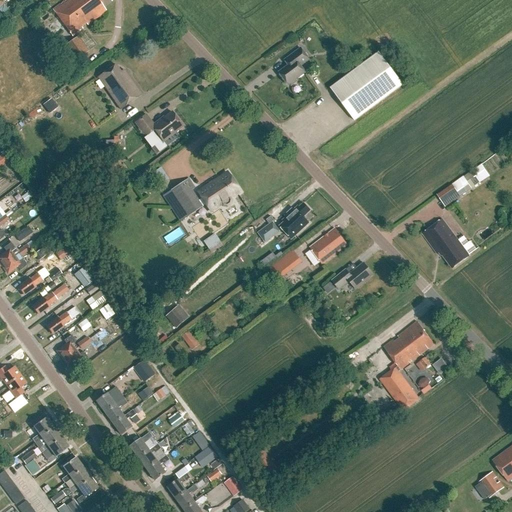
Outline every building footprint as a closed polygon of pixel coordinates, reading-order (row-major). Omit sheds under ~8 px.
[(66,0),(53,10),(73,36),(83,29),(81,27),(86,24),(87,26),(107,11),(101,3),(104,0),(66,0)] [(2,4),(0,5),(0,11),(2,14),(8,9),(5,5),(2,4)] [(88,51),(77,37),(65,46),(76,61),(88,51)] [(292,63),(279,73),(288,85),(289,84),(291,85),(296,81),(295,79),(305,72),(300,66),(309,60),(300,48),(288,57),(292,63)] [(330,88),(354,121),(403,85),(379,52),(330,88)] [(119,110),(140,95),(123,71),(120,74),(115,66),(98,79),(119,110)] [(58,108),(51,99),(42,105),(49,114),(58,108)] [(183,127),(171,112),(159,121),(158,120),(153,124),(146,114),(135,123),(145,137),(154,130),(163,142),(183,127)] [(119,144),(114,144),(113,140),(108,141),(108,149),(119,148),(119,144)] [(160,186),(170,179),(162,167),(152,173),(160,186)] [(437,195),(445,207),(472,189),(481,182),(473,170),(463,177),(437,195)] [(227,173),(198,193),(202,200),(199,202),(191,191),(195,188),(188,179),(162,196),(180,222),(202,207),(202,206),(205,204),(210,212),(222,204),(223,206),(227,206),(230,204),(231,200),(230,199),(240,193),(227,173)] [(304,217),(311,211),(304,204),(299,208),(298,206),(283,221),(284,222),(280,226),(292,239),(309,223),(304,217)] [(5,215),(0,218),(4,224),(9,220),(5,215)] [(458,241),(442,219),(422,234),(437,254),(439,253),(452,269),(469,256),(469,255),(476,250),(470,242),(468,243),(464,236),(458,241)] [(27,226),(18,233),(22,240),(32,233),(32,232),(39,227),(35,222),(28,227),(27,226)] [(265,243),(280,232),(272,222),(258,233),(265,243)] [(322,265),(347,246),(335,229),(309,248),(322,265)] [(204,240),(211,252),(223,245),(215,233),(204,240)] [(6,252),(0,256),(0,264),(2,267),(14,257),(19,254),(17,252),(15,249),(11,243),(3,248),(6,252)] [(68,244),(55,253),(61,260),(73,251),(68,244)] [(14,257),(2,267),(7,274),(17,267),(20,270),(27,265),(23,259),(23,260),(21,257),(30,250),(27,245),(17,252),(19,254),(14,257)] [(44,248),(34,255),(38,261),(48,254),(44,248)] [(276,264),(283,274),(292,267),(284,258),(276,264)] [(363,263),(351,272),(349,274),(346,270),(342,272),(331,281),(339,290),(349,282),(356,290),(374,276),(363,263)] [(93,280),(84,267),(75,275),(84,287),(93,280)] [(58,269),(48,276),(52,282),(62,274),(58,269)] [(34,286),(43,280),(38,274),(30,280),(29,279),(23,283),(23,284),(17,288),(23,295),(29,291),(29,292),(35,287),(34,286)] [(324,287),(328,293),(335,287),(331,282),(324,287)] [(56,290),(62,297),(70,290),(64,283),(56,290)] [(94,292),(99,288),(95,283),(85,290),(90,296),(94,292)] [(93,297),(99,306),(108,300),(101,291),(93,297)] [(57,300),(52,293),(44,299),(43,298),(37,302),(37,303),(32,307),(37,315),(43,311),(44,311),(50,307),(48,306),(53,303),(57,300)] [(107,320),(115,314),(108,304),(99,310),(107,320)] [(67,313),(67,312),(58,318),(57,317),(51,322),(52,323),(46,327),(52,335),(57,330),(58,331),(64,327),(63,326),(72,319),(79,314),(75,307),(67,313)] [(184,321),(174,310),(166,316),(176,328),(184,321)] [(78,325),(83,332),(91,327),(86,320),(78,325)] [(127,330),(119,320),(111,326),(118,336),(127,330)] [(433,345),(416,322),(397,337),(398,339),(394,342),(393,340),(383,348),(397,366),(391,370),(391,371),(380,380),(379,380),(404,412),(420,399),(398,372),(400,370),(433,345)] [(189,332),(182,337),(188,345),(195,340),(189,332)] [(66,344),(57,351),(62,359),(76,349),(72,344),(76,342),(71,336),(64,341),(66,344)] [(91,342),(87,337),(82,341),(86,346),(91,342)] [(86,346),(82,341),(77,344),(79,346),(81,349),(86,346)] [(76,349),(62,359),(68,367),(78,360),(80,363),(87,358),(83,352),(80,354),(76,349)] [(430,365),(425,358),(419,362),(425,369),(430,365)] [(442,358),(433,365),(441,375),(450,368),(442,358)] [(134,368),(144,383),(156,375),(145,360),(134,368)] [(0,378),(2,381),(6,386),(20,375),(14,368),(8,372),(4,367),(0,370),(0,378)] [(19,388),(25,383),(20,375),(6,386),(15,398),(23,393),(19,388)] [(108,394),(97,402),(105,413),(116,405),(110,397),(113,395),(114,396),(120,392),(116,388),(108,394)] [(149,388),(139,395),(143,401),(153,394),(149,388)] [(154,394),(158,401),(166,395),(162,389),(154,394)] [(116,405),(105,413),(114,424),(124,416),(119,408),(121,406),(122,408),(128,403),(125,399),(116,405)] [(124,416),(114,424),(122,436),(133,428),(127,420),(130,418),(131,419),(136,415),(133,410),(124,416)] [(174,429),(185,421),(180,414),(169,422),(174,429)] [(40,437),(53,427),(45,417),(33,427),(38,434),(32,439),(34,443),(41,438),(40,437)] [(60,438),(53,427),(40,437),(41,438),(45,444),(39,449),(42,453),(48,448),(47,447),(60,438)] [(141,439),(130,447),(139,459),(149,451),(155,447),(150,440),(153,438),(150,433),(141,439)] [(54,457),(67,448),(60,438),(47,447),(48,448),(53,455),(46,459),(49,463),(56,459),(54,457)] [(209,446),(205,439),(194,447),(198,454),(209,446)] [(165,440),(158,444),(161,449),(168,444),(165,440)] [(149,451),(139,459),(147,470),(158,462),(152,454),(155,452),(156,453),(161,449),(158,444),(155,447),(149,451)] [(511,446),(492,461),(508,483),(511,479),(511,446)] [(217,457),(210,447),(195,458),(198,462),(202,459),(206,465),(217,457)] [(32,450),(21,459),(26,465),(37,457),(32,450)] [(263,452),(254,459),(270,479),(279,473),(263,452)] [(158,462),(147,470),(155,482),(166,474),(160,465),(163,463),(164,464),(169,460),(166,456),(158,462)] [(61,479),(56,483),(59,487),(64,483),(70,479),(69,477),(82,468),(75,458),(62,467),(63,468),(67,475),(61,479)] [(40,470),(33,460),(25,466),(32,476),(40,470)] [(70,479),(64,483),(69,489),(68,490),(71,494),(78,489),(76,487),(89,478),(82,468),(69,477),(70,479)] [(211,482),(222,475),(218,469),(207,477),(211,482)] [(496,477),(492,472),(478,483),(480,484),(475,488),(484,500),(489,497),(490,498),(504,488),(499,482),(497,484),(493,479),(496,477)] [(187,474),(167,488),(175,499),(186,491),(180,483),(184,481),(185,482),(190,478),(187,474)] [(0,484),(2,486),(10,480),(7,475),(0,480),(0,484)] [(243,490),(233,477),(224,483),(234,497),(243,490)] [(84,497),(97,488),(89,478),(76,487),(78,489),(82,495),(76,500),(79,504),(85,498),(84,497)] [(5,491),(14,484),(10,480),(2,486),(5,491)] [(8,495),(17,489),(14,484),(5,491),(8,495)] [(186,491),(175,499),(184,511),(195,503),(189,495),(192,492),(193,494),(199,490),(195,485),(186,491)] [(11,500),(20,493),(17,489),(8,495),(11,500)] [(65,496),(62,491),(50,499),(54,505),(65,496)] [(15,505),(24,498),(20,493),(11,500),(15,505)] [(195,503),(184,511),(201,511),(197,506),(200,504),(201,505),(207,501),(204,497),(195,503)] [(243,500),(233,507),(236,511),(245,511),(250,509),(243,500)] [(20,511),(29,505),(25,501),(17,507),(20,511)] [(67,506),(71,511),(77,511),(81,510),(77,506),(74,508),(71,503),(67,506)]
